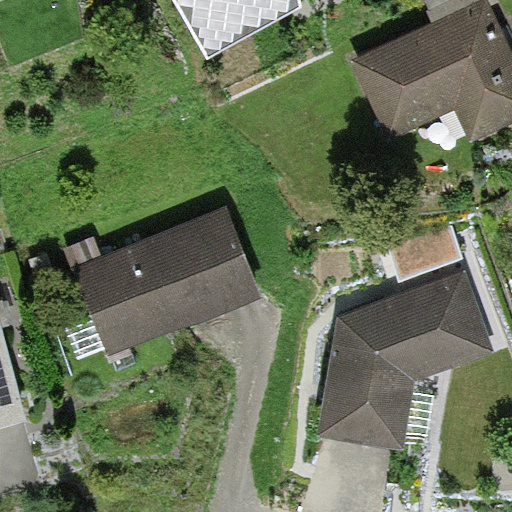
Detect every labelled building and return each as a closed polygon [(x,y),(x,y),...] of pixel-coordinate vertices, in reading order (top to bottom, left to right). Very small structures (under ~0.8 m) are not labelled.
[(0,0),(0,10),(27,0),(0,0)] [(179,0),(212,59),(302,13),(299,0),(179,0)] [(511,24),(500,0),(488,0),(364,62),(404,141),(471,107),(489,142),(511,130),(511,24)] [(269,289),(240,208),(96,259),(124,339),(269,289)] [(503,351),(472,268),(356,312),(336,430),(421,444),(432,378),(503,351)] [(0,429),(47,413),(0,281),(0,429)]
